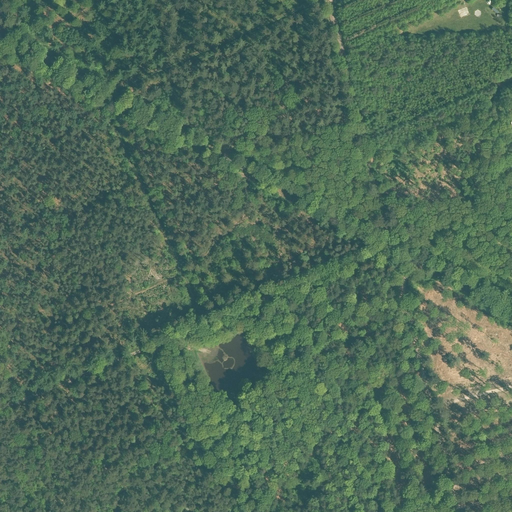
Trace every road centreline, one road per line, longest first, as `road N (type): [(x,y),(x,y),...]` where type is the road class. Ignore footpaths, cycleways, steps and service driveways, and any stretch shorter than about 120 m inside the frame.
road 1 (unclassified): [(0,39),(393,245)]
road 2 (track): [(386,242),(330,0)]
road 3 (unknown): [(5,379),(190,300)]
road 4 (track): [(4,377),(26,459),(88,511)]
road 5 (unclassified): [(393,245),(511,308)]
road 6 (unclassified): [(393,245),(472,212),(511,206)]
